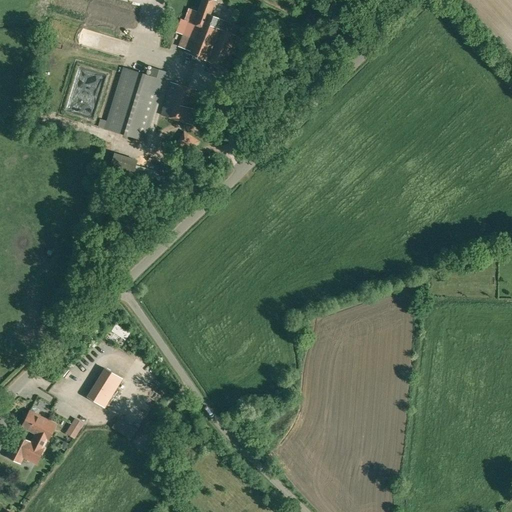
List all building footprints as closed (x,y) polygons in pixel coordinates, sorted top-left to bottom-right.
[(190,36),(184,52),(223,67),(235,35),(224,30),(227,21),(210,14),(215,0),(201,0),(193,23),(181,19),(177,31),(190,36)] [(141,9),(141,17),(149,17),(149,9),(141,9)] [(165,72),(150,67),(148,75),(124,68),(105,129),(144,141),(165,72)] [(197,110),(191,108),(196,90),(170,82),(161,115),(192,125),(197,110)] [(199,142),(184,131),(174,147),(191,155),(199,142)] [(496,257),(504,255),(502,248),(494,249),(496,257)] [(108,372),(90,401),(105,410),(123,382),(108,372)] [(40,455),(48,440),(51,433),(55,425),(29,411),(22,427),(29,431),(34,433),(30,442),(31,442),(24,457),(36,463),(40,455)] [(75,419),(72,424),(66,433),(74,438),(83,424),(75,419)] [(31,442),(30,442),(26,440),(17,435),(6,457),(20,464),(24,457),(31,442)] [(68,443),(63,441),(60,448),(65,450),(68,443)]
